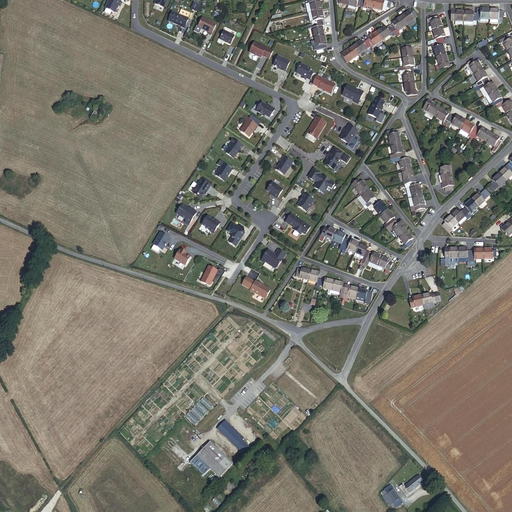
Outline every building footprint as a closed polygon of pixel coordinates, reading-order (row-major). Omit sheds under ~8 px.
[(122,4),(120,3),(121,0),(110,0),(105,10),(115,14),(118,7),(120,8),(122,4)] [(164,9),(167,0),(156,0),(154,5),(164,9)] [(322,10),(320,1),(323,0),(311,0),(312,3),(308,4),(310,13),(322,10)] [(373,9),(375,0),(361,0),(362,1),(360,8),(366,9),(369,10),(369,8),(372,8),(373,9)] [(389,9),(391,3),(380,0),(375,0),(373,9),(385,12),(386,8),(389,9)] [(489,20),(490,9),(481,9),(480,10),(477,9),(477,14),(476,21),(480,21),(480,22),(489,23),(489,19),(489,20)] [(502,19),(503,12),(499,12),(499,10),(490,9),(489,20),(490,20),(490,23),(498,23),(498,19),(502,19)] [(323,18),(322,10),(310,13),(312,22),(316,21),(317,24),(324,23),(323,19),(323,18)] [(464,22),(464,12),(455,12),(455,10),(451,10),(451,20),(455,21),(454,22),(455,22),(455,25),(463,26),(463,22),(464,22)] [(406,26),(417,17),(413,12),(410,14),(408,11),(400,18),(406,26)] [(184,29),(188,19),(172,12),(168,22),(181,27),(180,28),(184,29)] [(476,21),(477,14),(473,14),(473,12),(464,12),(464,22),(472,22),(473,22),(473,21),(476,21)] [(442,28),(438,16),(430,19),(431,22),(430,22),(433,31),(442,28)] [(398,31),(406,26),(400,18),(392,24),(392,25),(390,27),(394,32),(397,38),(400,35),(398,31)] [(216,25),(202,19),(198,27),(208,32),(207,33),(211,35),(216,25)] [(324,36),(322,27),(324,26),(324,23),(317,24),(317,25),(301,28),(301,31),(312,29),(314,38),(324,36)] [(383,40),(394,32),(390,27),(387,28),(385,26),(378,31),(383,40)] [(443,38),(445,37),(442,28),(433,31),(436,40),(431,41),(432,45),(437,43),(444,41),(443,38)] [(230,45),(234,36),(224,31),(219,40),(230,45)] [(383,40),(378,31),(368,38),(369,39),(366,41),(370,47),(374,44),(375,46),(383,40)] [(326,44),(324,36),(314,38),(316,47),(318,46),(319,50),(326,48),(325,45),(326,44)] [(511,38),(510,39),(509,36),(499,41),(501,44),(503,43),(507,51),(511,48),(511,38)] [(359,55),(370,47),(366,41),(363,43),(361,41),(353,47),(359,55)] [(445,54),(443,45),(445,44),(444,41),(437,43),(437,44),(432,45),(436,57),(445,54)] [(272,51),(253,42),(248,52),(259,58),(261,55),(263,56),(263,57),(268,59),(272,51)] [(413,57),(412,48),(410,48),(409,45),(402,45),(403,49),(402,49),(403,58),(413,57)] [(347,63),(359,55),(353,47),(345,53),(344,52),(341,55),(347,63)] [(448,63),(445,54),(436,57),(439,66),(436,67),(437,70),(447,67),(446,63),(448,63)] [(284,71),(289,62),(277,56),(272,65),(280,69),(280,70),(284,71)] [(414,66),(413,57),(403,58),(404,67),(398,68),(399,71),(410,70),(411,70),(410,67),(414,66)] [(483,69),(478,61),(475,62),(474,59),(468,62),(468,63),(468,65),(466,66),(471,76),(474,74),(483,69)] [(308,71),(310,69),(299,64),(295,73),(301,76),(300,78),(304,80),(305,78),(308,80),(312,73),(308,71)] [(489,80),(483,69),(474,74),(479,82),(476,84),(478,87),(489,80)] [(414,83),(413,73),(411,73),(410,70),(399,71),(400,75),(403,75),(404,84),(414,83)] [(334,85),(316,76),(311,84),(318,88),(317,88),(330,94),(334,85)] [(497,90),(492,82),(491,83),(489,80),(478,87),(480,90),(484,98),(485,97),(497,90)] [(415,91),(414,83),(404,84),(405,93),(407,93),(407,96),(418,95),(417,91),(415,91)] [(358,103),(363,92),(359,90),(359,92),(347,86),(342,95),(354,101),(358,103)] [(500,99),(501,98),(497,90),(485,97),(490,105),(493,103),(494,106),(495,106),(502,102),(500,99)] [(380,112),(381,110),(382,109),(382,108),(385,102),(376,98),(373,104),(368,115),(377,119),(380,113),(380,112)] [(511,110),(511,103),(510,101),(504,105),(502,102),(495,106),(497,109),(501,106),(506,114),(511,110)] [(269,118),(275,110),(270,107),(269,108),(266,106),(261,103),(256,112),(264,117),(265,116),(269,118)] [(435,117),(440,108),(431,103),(430,105),(427,103),(423,110),(435,117)] [(446,126),(452,116),(449,114),(440,108),(435,117),(444,122),(443,124),(446,126)] [(97,120),(101,113),(95,110),(91,117),(97,120)] [(460,129),(466,121),(457,115),(455,118),(452,116),(446,126),(450,128),(452,124),(460,129)] [(315,140),(325,123),(316,117),(306,134),(315,140)] [(252,132),(254,130),(257,126),(249,121),(249,120),(246,118),(243,122),(245,124),(240,132),(249,138),(252,133),(252,132)] [(471,139),(477,128),(466,121),(460,129),(462,130),(459,134),(467,138),(469,135),(470,135),(468,137),(471,139)] [(349,146),(358,132),(349,126),(346,131),(344,129),(342,133),(344,134),(341,139),(341,141),(349,146)] [(485,141),(490,133),(482,128),(481,130),(477,128),(471,139),(470,140),(473,142),(474,141),(475,141),(478,137),(485,141)] [(400,143),(398,133),(395,133),(394,130),(387,131),(387,132),(390,145),(400,143)] [(498,141),(499,138),(490,133),(485,141),(495,147),(492,151),(494,153),(501,143),(498,141)] [(240,151),(243,147),(232,139),(229,144),(231,145),(229,148),(229,149),(226,153),(226,154),(233,159),(239,151),(240,151)] [(403,153),(400,143),(390,145),(393,155),(389,156),(390,160),(405,156),(404,153),(403,153)] [(338,159),(342,154),(334,149),(330,154),(329,153),(326,157),(328,158),(324,164),(324,166),(327,168),(328,167),(332,170),(339,160),(338,159)] [(411,169),(409,159),(406,159),(405,156),(390,160),(390,163),(398,161),(401,171),(411,169)] [(284,176),(292,163),(283,157),(281,161),(275,170),(284,176)] [(224,182),(232,170),(223,165),(215,176),(224,182)] [(511,169),(507,165),(505,167),(498,174),(499,174),(506,182),(511,175),(511,169)] [(413,179),(411,169),(401,171),(404,185),(415,182),(415,179),(413,179)] [(330,190),(333,185),(319,175),(320,174),(313,170),(307,178),(314,183),(314,182),(318,184),(317,186),(314,186),(313,189),(317,191),(317,192),(318,193),(319,192),(323,195),(327,188),(330,190)] [(453,186),(450,173),(440,175),(442,184),(441,184),(443,189),(445,188),(452,186),(453,186)] [(506,182),(499,174),(492,180),(494,182),(491,184),(492,185),(495,188),(496,190),(500,187),(499,186),(502,183),(503,184),(506,182)] [(207,193),(211,187),(201,180),(197,186),(194,190),(195,190),(193,194),(201,200),(206,192),(207,193)] [(369,189),(362,181),(360,183),(357,180),(352,185),(361,196),(369,189)] [(276,199),(282,190),(272,182),(266,191),(273,195),(273,196),(276,199)] [(422,195),(420,185),(416,186),(415,182),(404,185),(405,188),(405,189),(409,188),(410,188),(406,189),(408,198),(412,197),(422,195)] [(377,201),(375,198),(375,197),(369,189),(361,196),(356,199),(363,207),(365,205),(367,208),(377,201)] [(485,201),(484,200),(490,195),(485,190),(479,195),(478,194),(471,200),(478,207),(485,201)] [(306,212),(314,201),(304,194),(302,198),(302,199),(298,205),(299,207),(306,212)] [(425,209),(422,195),(412,197),(412,198),(408,199),(410,208),(411,208),(412,212),(415,211),(423,209),(425,209)] [(471,213),(478,207),(471,200),(464,206),(465,207),(463,209),(468,215),(470,213),(471,213)] [(388,210),(381,201),(379,203),(377,201),(367,208),(369,211),(373,208),(380,216),(388,210)] [(189,226),(197,214),(193,212),(194,211),(191,208),(189,210),(183,206),(177,215),(187,221),(185,223),(189,226)] [(458,223),(464,217),(466,219),(468,220),(470,217),(468,215),(463,209),(460,212),(458,209),(451,215),(458,223)] [(393,218),(395,218),(388,210),(380,216),(387,224),(384,226),(386,229),(396,221),(393,218)] [(310,227),(291,214),(285,222),(294,228),(293,230),(300,235),(301,233),(305,235),(310,227)] [(451,229),(458,223),(451,215),(444,222),(445,223),(443,226),(452,236),(455,234),(451,229)] [(213,234),(220,223),(216,221),(215,221),(207,216),(201,225),(209,231),(213,234)] [(460,225),(466,219),(464,217),(458,223),(460,225)] [(511,217),(511,218),(507,222),(508,223),(501,229),(508,236),(511,232),(511,217)] [(407,230),(400,222),(398,224),(396,221),(386,229),(388,232),(392,229),(399,237),(406,230),(407,230)] [(240,237),(243,233),(244,233),(243,227),(239,228),(237,227),(232,223),(227,231),(231,234),(232,237),(229,241),(230,243),(234,246),(237,242),(238,242),(241,238),(240,237)] [(333,240),(337,231),(329,228),(328,229),(324,228),(321,235),(325,237),(333,240)] [(411,240),(413,239),(406,230),(399,237),(398,237),(405,245),(402,248),(404,251),(413,243),(411,240)] [(344,239),(346,235),(337,231),(333,240),(342,244),(339,251),(342,252),(343,250),(347,240),(344,239)] [(168,243),(169,244),(171,240),(161,234),(154,247),(163,252),(168,243)] [(355,253),(359,244),(351,240),(350,242),(347,240),(343,250),(346,252),(347,249),(355,253)] [(369,253),(366,252),(368,248),(359,244),(355,253),(354,256),(361,260),(361,259),(362,260),(361,263),(364,265),(369,253)] [(458,262),(458,248),(448,248),(448,250),(445,251),(445,263),(458,262)] [(458,262),(458,263),(467,262),(471,262),(470,251),(467,251),(467,248),(458,248),(458,262)] [(276,268),(285,254),(279,250),(277,254),(275,254),(268,249),(261,259),(264,261),(274,268),(276,268)] [(471,262),(474,262),(474,259),(483,259),(483,249),(474,249),(474,251),(470,251),(471,262)] [(483,249),(483,259),(492,259),(492,257),(496,257),(496,250),(492,250),(492,249),(483,249)] [(186,267),(191,258),(187,256),(185,254),(186,254),(181,251),(175,261),(186,267)] [(376,269),(382,257),(373,253),(372,254),(369,253),(364,265),(367,266),(368,265),(376,269)] [(388,275),(393,264),(389,262),(390,260),(382,257),(376,269),(380,271),(382,270),(383,268),(386,270),(384,273),(388,275)] [(218,271),(209,266),(201,282),(209,286),(210,285),(213,281),(212,281),(213,279),(214,279),(218,271)] [(308,280),(311,270),(302,268),(301,270),(298,269),(296,277),(308,280)] [(318,279),(320,273),(311,270),(308,280),(317,282),(316,289),(319,290),(320,286),(322,280),(318,279)] [(322,280),(320,286),(323,287),(323,288),(332,291),(334,281),(325,279),(325,280),(322,280)] [(255,281),(250,291),(265,299),(270,291),(269,289),(265,286),(264,286),(262,285),(255,281)] [(343,299),(346,287),(342,287),(343,284),(343,283),(334,281),(332,291),(331,293),(340,296),(340,298),(343,299)] [(356,298),(359,289),(350,286),(349,288),(346,287),(343,299),(347,299),(347,296),(356,298)] [(369,300),(370,294),(367,293),(367,291),(359,289),(356,298),(356,300),(356,301),(364,303),(364,304),(368,305),(369,300)] [(441,301),(439,293),(431,295),(430,293),(421,296),(424,305),(425,309),(433,307),(433,303),(441,301)] [(347,301),(348,298),(356,300),(356,298),(347,296),(347,299),(343,299),(342,304),(343,305),(344,301),(347,301)] [(424,305),(421,296),(412,298),(413,300),(409,301),(411,308),(424,305)] [(242,439),(224,421),(222,423),(240,441),(242,439)] [(240,441),(222,423),(216,429),(241,454),(247,448),(240,441)] [(231,464),(209,442),(189,462),(202,475),(209,468),(218,478),(231,464)] [(407,496),(423,484),(418,477),(405,487),(403,485),(400,487),(407,496)] [(403,504),(391,486),(384,491),(387,495),(394,505),(397,509),(403,504)] [(394,505),(387,495),(382,500),(385,505),(386,504),(389,508),(394,505)]
